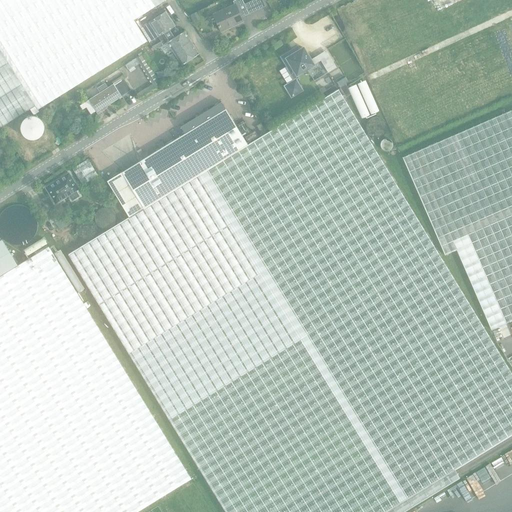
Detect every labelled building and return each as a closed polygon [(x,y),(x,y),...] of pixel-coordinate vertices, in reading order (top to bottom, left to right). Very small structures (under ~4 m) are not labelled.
[(0,0),(0,128),(36,106),(38,110),(147,41),(132,18),(163,0),(0,0)] [(213,16),(221,32),(243,22),(241,18),(249,15),(241,0),(238,0),(233,3),(235,6),(213,16)] [(382,0),(393,25),(428,11),(423,0),(382,0)] [(149,24),(141,29),(149,42),(157,37),(160,41),(172,33),(169,30),(175,26),(168,14),(166,11),(148,22),(149,24)] [(172,33),(160,41),(163,45),(167,43),(171,50),(181,65),(198,54),(184,32),(182,34),(175,38),(172,33)] [(286,66),(279,71),(286,84),(283,86),(291,99),(304,91),(297,79),(299,78),(297,76),(320,62),(325,68),(328,74),(336,68),(333,63),(326,52),(318,57),(310,61),(303,49),(293,55),(291,52),(281,58),(286,66)] [(136,59),(142,55),(125,66),(128,71),(139,64),(136,59)] [(136,59),(139,64),(153,84),(158,81),(142,55),(136,59)] [(156,72),(158,78),(170,76),(169,69),(156,72)] [(100,93),(89,101),(91,105),(92,107),(93,107),(96,111),(98,115),(106,110),(104,107),(108,104),(109,105),(131,91),(122,77),(112,83),(113,85),(108,88),(105,83),(97,88),(100,93)] [(348,82),(345,77),(337,82),(340,87),(346,84),(348,82)] [(340,87),(346,97),(351,94),(348,88),(346,84),(340,87)] [(266,134),(248,145),(129,217),(69,254),(225,511),(403,511),(460,478),(455,470),(511,435),(511,373),(338,89),(266,134)] [(83,110),(91,105),(88,100),(80,105),(83,110)] [(107,181),(129,217),(248,145),(221,102),(181,127),(185,134),(107,181)] [(511,107),(401,158),(422,205),(443,255),(455,250),(491,330),(511,320),(511,107)] [(52,141),(51,137),(50,134),(48,130),(46,127),(44,125),(40,123),(36,122),(33,121),(29,121),(26,122),(23,124),(19,127),(16,129),(14,133),(13,136),(12,140),(13,144),(14,148),(16,152),(18,154),(21,157),(24,159),(27,160),(31,160),(34,160),(38,159),(41,158),(45,155),(48,153),(50,149),(51,145),(52,141)] [(255,131),(245,137),(249,143),(258,137),(255,131)] [(88,159),(72,169),(82,185),(98,176),(88,159)] [(56,182),(45,188),(55,204),(69,196),(72,202),(79,198),(76,192),(79,190),(69,174),(59,180),(55,182),(56,182)] [(38,224),(37,219),(36,216),(34,213),(32,209),(29,207),(25,204),(21,203),(18,203),(13,203),(9,204),(6,206),(3,209),(0,211),(0,235),(2,238),(5,240),(8,242),(12,244),(17,244),(22,244),(24,243),(29,240),(31,238),(34,235),(36,232),(37,228),(38,224)] [(56,221),(72,211),(69,206),(53,216),(56,221)] [(67,216),(54,223),(59,231),(71,223),(67,216)] [(0,241),(0,277),(18,266),(2,241),(0,241)] [(18,266),(0,277),(0,511),(137,511),(192,479),(49,247),(18,266)]
